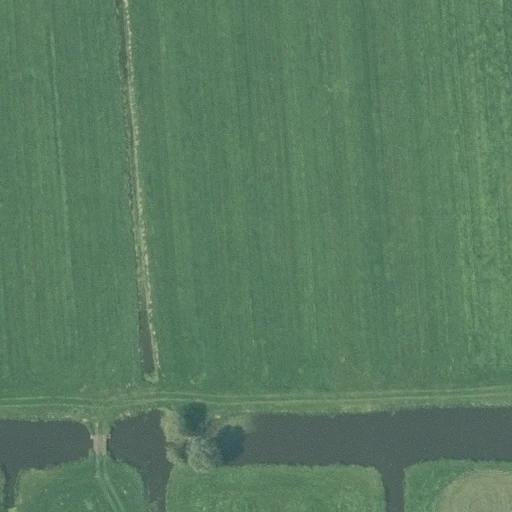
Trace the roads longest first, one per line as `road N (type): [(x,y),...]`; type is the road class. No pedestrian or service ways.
road 1 (track): [(511,365),(0,385)]
road 2 (track): [(107,511),(101,380)]
